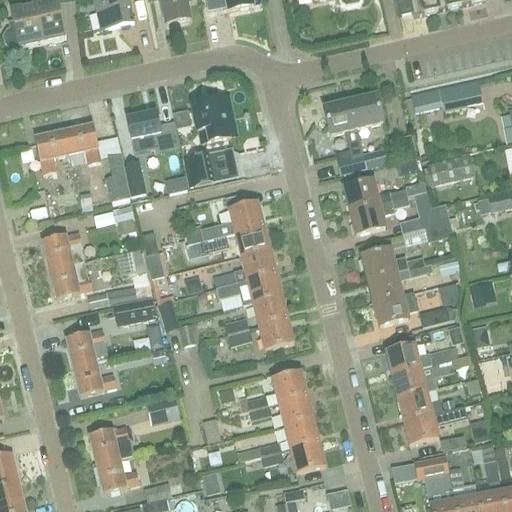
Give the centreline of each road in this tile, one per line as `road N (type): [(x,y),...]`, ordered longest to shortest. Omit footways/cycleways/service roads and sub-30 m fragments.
road 1 (residential): [(377,511),(274,96),(279,74)]
road 2 (residential): [(0,111),(223,57),(279,74)]
road 3 (residential): [(65,511),(0,238)]
road 4 (residential): [(279,74),(511,24)]
